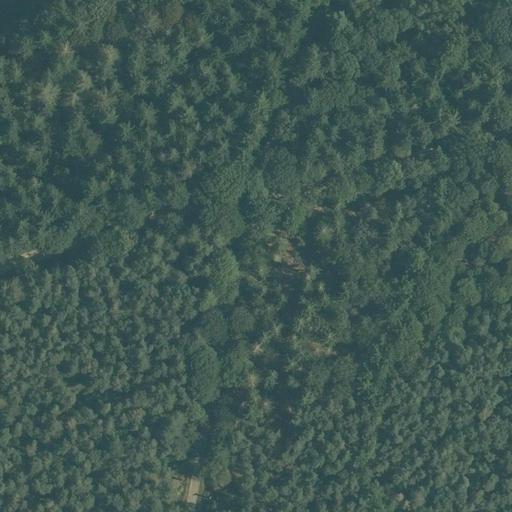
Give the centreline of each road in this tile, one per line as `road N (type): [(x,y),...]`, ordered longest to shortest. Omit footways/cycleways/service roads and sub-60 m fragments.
road 1 (unclassified): [(190,511),(243,242),(323,0)]
road 2 (track): [(511,130),(260,198)]
road 3 (track): [(243,199),(4,268)]
